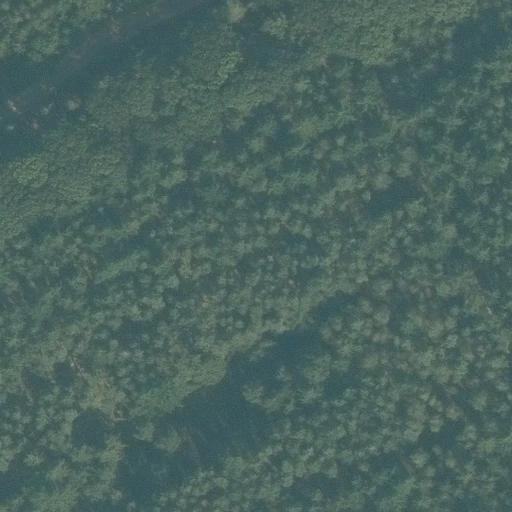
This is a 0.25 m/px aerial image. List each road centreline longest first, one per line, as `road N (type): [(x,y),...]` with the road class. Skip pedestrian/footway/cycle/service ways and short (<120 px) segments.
road 1 (track): [(0,199),(366,0)]
road 2 (track): [(331,19),(511,384)]
road 3 (track): [(0,104),(188,0)]
